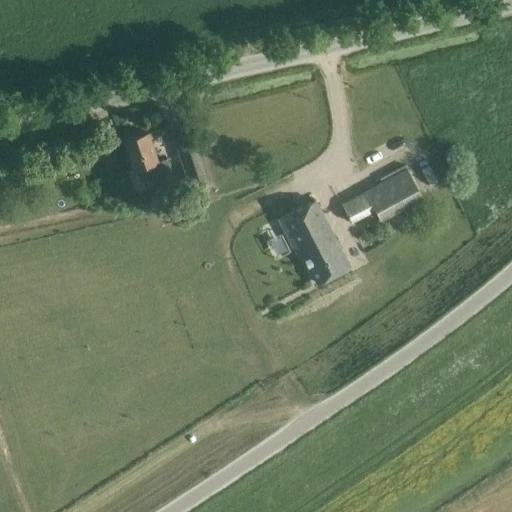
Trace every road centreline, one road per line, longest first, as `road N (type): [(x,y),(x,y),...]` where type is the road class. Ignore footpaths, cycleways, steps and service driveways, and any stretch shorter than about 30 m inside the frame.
road 1 (tertiary): [(0,132),(511,7)]
road 2 (unclassified): [(168,511),(443,328),(511,270)]
